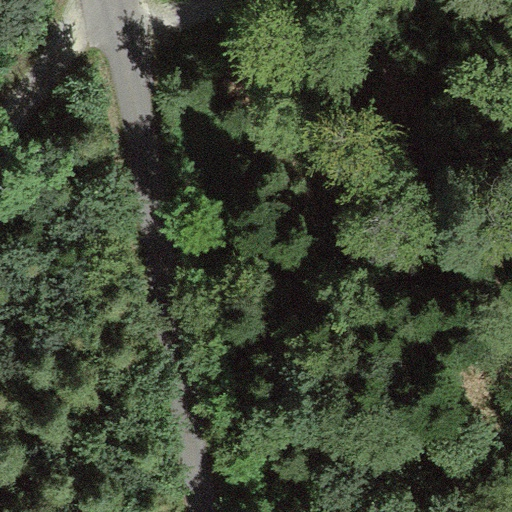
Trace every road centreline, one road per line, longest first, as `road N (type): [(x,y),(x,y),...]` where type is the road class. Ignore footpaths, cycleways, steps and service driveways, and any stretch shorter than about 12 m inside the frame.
road 1 (residential): [(195,511),(109,0)]
road 2 (track): [(0,124),(45,69),(77,46),(197,0)]
